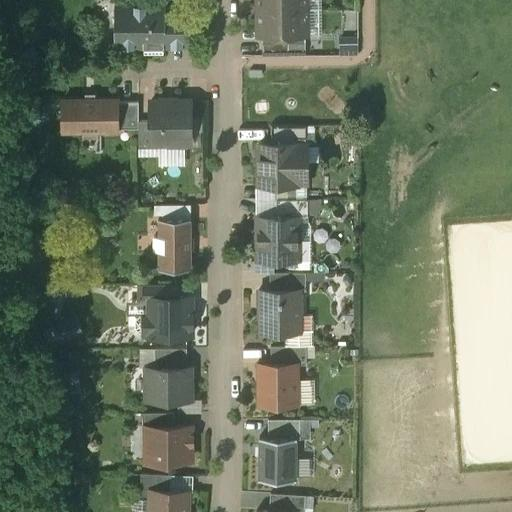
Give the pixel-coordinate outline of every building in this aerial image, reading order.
[(306,0),(258,0),(258,9),(306,9),(306,0)] [(143,47),(144,3),(127,3),(127,10),(115,10),(115,28),(121,28),(121,47),(143,47)] [(144,3),(143,47),(166,47),(166,37),(166,7),(166,3),(144,3)] [(190,7),(166,7),(166,37),(190,37),(190,7)] [(306,9),(258,9),(258,35),(306,34),(306,9)] [(357,36),(340,36),(341,53),(357,53),(357,36)] [(289,40),(263,41),(263,55),(289,55),(289,40)] [(118,99),(96,99),(96,96),(85,96),(85,99),(63,99),(63,130),(118,129),(118,128),(118,101),(118,99)] [(177,100),(175,99),(161,99),(160,100),(151,100),(151,119),(151,142),(159,142),(167,142),(169,145),(186,145),(188,142),(191,142),(191,100),(177,100)] [(139,101),(118,101),(118,128),(139,128),(139,119),(139,101)] [(151,142),(151,119),(139,119),(139,128),(139,147),(159,147),(159,142),(151,142)] [(307,124),(271,125),(271,143),(297,142),(297,144),(307,144),(307,124)] [(271,143),(259,143),(259,185),(297,184),(297,144),(297,142),(271,143)] [(308,198),(276,198),(276,215),(297,215),(297,221),(309,221),(308,198)] [(171,203),(155,203),(155,213),(162,213),(171,213),(171,203)] [(191,203),(171,203),(171,213),(162,213),(162,217),(191,217),(191,203)] [(276,215),(265,215),(265,225),(259,230),(259,259),(297,259),(297,221),(297,215),(276,215)] [(162,217),(159,218),(159,219),(159,235),(154,235),(154,250),(159,250),(159,267),(159,268),(168,268),(168,271),(182,271),(183,268),(191,268),(192,249),(189,249),(189,236),(191,236),(191,217),(162,217)] [(306,271),(270,272),(270,289),(299,289),(299,290),(306,290),(306,271)] [(160,283),(143,283),(143,300),(149,300),(149,298),(160,298),(160,284),(160,283)] [(179,283),(160,284),(160,298),(169,299),(173,295),(179,295),(179,283)] [(270,289),(259,289),(259,306),(262,309),(262,330),(264,330),(267,333),(282,333),(284,330),(299,330),(299,313),(302,311),(302,295),(299,293),(299,290),(299,289),(270,289)] [(173,295),(169,299),(160,298),(149,298),(149,300),(149,314),(141,314),(136,319),(136,326),(141,331),(149,331),(149,335),(191,335),(191,326),(194,323),(193,315),(191,313),(191,295),(179,295),(173,295)] [(307,345),(271,345),(271,363),(296,362),(296,364),(307,364),(307,345)] [(187,347),(156,347),(155,366),(188,366),(187,347)] [(271,363),(260,363),(260,403),(297,403),(296,364),(296,362),(271,363)] [(155,366),(146,366),(147,398),(192,398),(192,366),(188,366),(155,366)] [(76,371),(60,374),(63,392),(79,389),(76,371)] [(175,411),(143,411),(143,426),(147,426),(147,425),(175,425),(175,411)] [(300,418),(268,418),(268,436),(297,437),(297,438),(300,438),(300,418)] [(175,425),(147,425),(147,426),(147,447),(151,447),(151,458),(154,460),(169,460),(170,459),(191,459),(191,443),(194,438),(191,434),(191,424),(175,425)] [(268,436),(260,436),(259,479),(296,479),(297,438),(297,437),(268,436)] [(171,473),(141,472),(140,497),(151,498),(152,488),(171,489),(171,473)] [(171,489),(152,488),(151,498),(150,511),(187,511),(189,490),(171,489)] [(304,511),(306,494),(278,492),(277,510),(295,511),(304,511)]
